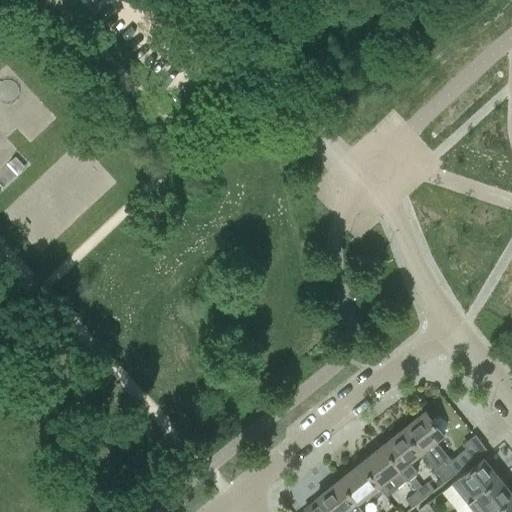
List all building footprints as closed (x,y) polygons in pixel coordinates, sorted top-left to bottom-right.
[(403,429),(402,429),(420,451),(419,452),(433,469),(443,462),(453,474),(472,459),(464,449),(450,460),(433,440),(440,435),(441,436),(442,435),(440,433),(442,432),(444,429),(444,425),(443,421),(440,418),(435,418),(430,421),(423,412),(422,413),(423,414),(404,430),(403,429)] [(381,446),(407,479),(406,479),(416,491),(421,487),(411,475),(416,471),(407,461),(419,452),(420,451),(402,429),(403,431),(382,447),(381,446)] [(360,463),(359,463),(377,485),(388,476),(396,487),(406,479),(407,479),(381,446),(380,446),(381,448),(361,464),(360,463)] [(452,484),(467,503),(498,479),(498,478),(496,479),(482,461),(483,460),(482,459),(452,484)] [(443,482),(453,474),(443,462),(433,469),(443,482)] [(338,480),(357,504),(357,503),(356,502),(376,486),(377,487),(378,486),(377,485),(359,463),(360,465),(340,481),(338,480)] [(474,511),(494,511),(511,498),(511,497),(511,498),(497,480),(498,479),(467,503),(474,511)] [(338,480),(337,481),(338,482),(318,498),(317,497),(316,498),(317,500),(304,510),(306,511),(363,511),(357,504),(338,480)] [(421,487),(416,491),(423,499),(433,491),(427,483),(421,487)] [(416,491),(405,500),(411,508),(423,499),(416,491)] [(511,511),(511,498),(511,499),(511,498),(494,511),(511,511)]
